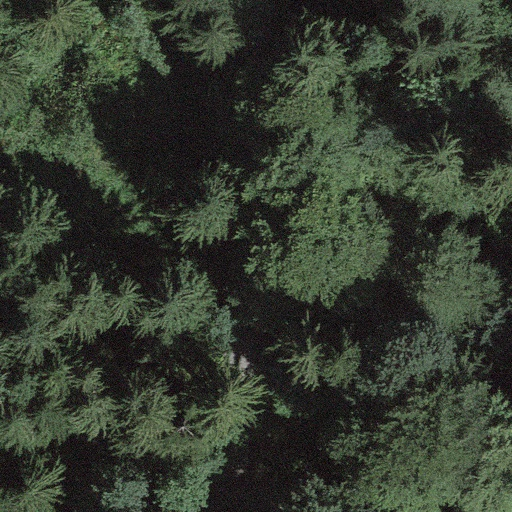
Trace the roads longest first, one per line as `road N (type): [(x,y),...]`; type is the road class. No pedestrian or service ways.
road 1 (track): [(264,0),(237,511)]
road 2 (track): [(511,351),(418,346),(353,368),(327,389),(239,501)]
